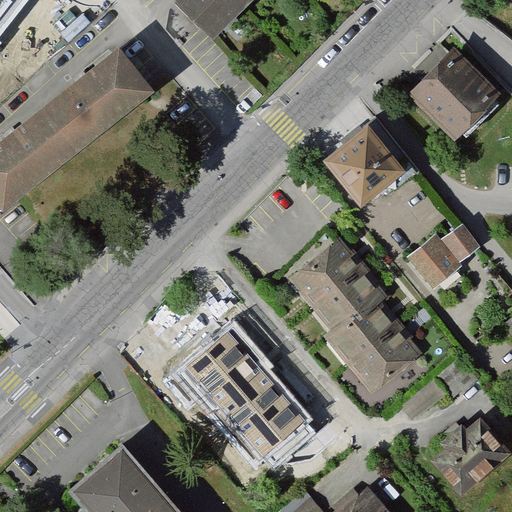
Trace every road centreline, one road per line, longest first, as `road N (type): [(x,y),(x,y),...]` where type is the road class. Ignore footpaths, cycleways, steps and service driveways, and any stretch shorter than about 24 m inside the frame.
road 1 (secondary): [(0,413),(415,0)]
road 2 (unknown): [(195,220),(362,421),(396,428),(451,384)]
